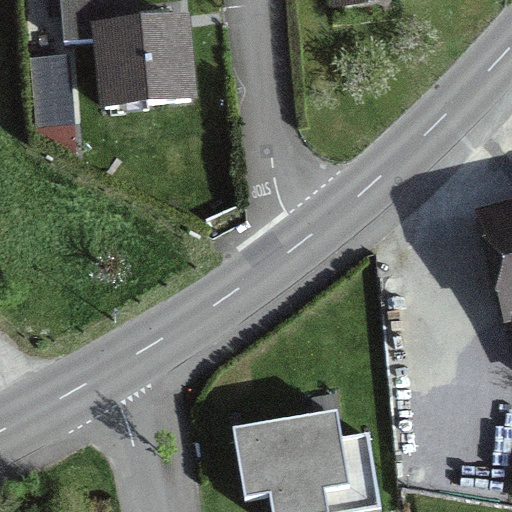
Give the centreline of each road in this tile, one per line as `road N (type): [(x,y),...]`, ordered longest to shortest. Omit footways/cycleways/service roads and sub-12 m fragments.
road 1 (tertiary): [(297,246),(511,36)]
road 2 (residential): [(297,246),(262,174),(250,0)]
road 3 (tertiary): [(111,376),(297,246)]
road 4 (residential): [(111,376),(136,445),(147,511)]
road 5 (tertiary): [(0,430),(111,376)]
